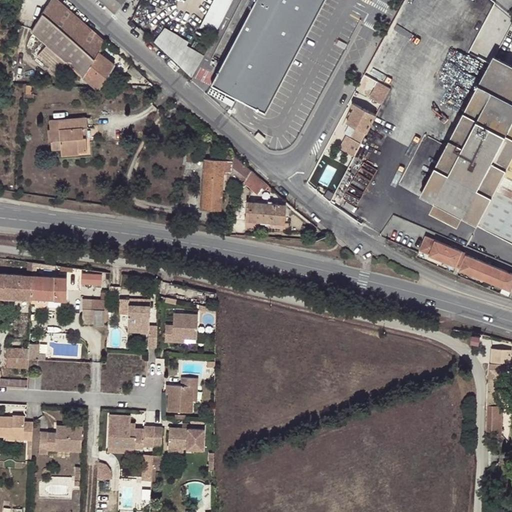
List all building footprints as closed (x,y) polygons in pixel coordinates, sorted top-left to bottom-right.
[(99,52),(106,42),(59,0),(49,0),(32,28),(48,43),(67,60),(95,86),(100,87),(115,64),(99,52)] [(101,0),(115,12),(125,0),(101,0)] [(211,0),(198,27),(213,34),(230,0),(211,0)] [(255,0),(212,82),(263,110),(321,0),(255,0)] [(190,73),(192,76),(202,55),(169,24),(154,41),(190,73)] [(48,43),(37,55),(56,72),(67,60),(48,43)] [(467,90),(464,96),(456,111),(463,115),(422,193),(436,201),(464,216),(511,241),(511,62),(495,54),(490,65),(483,61),(479,68),(474,78),(480,81),(474,94),(467,90)] [(135,77),(140,72),(131,64),(127,70),(135,77)] [(460,94),(464,96),(467,90),(474,94),(480,81),(474,78),(479,68),(474,66),(460,94)] [(371,97),(386,103),(393,86),(378,80),(371,97)] [(356,103),(346,121),(357,126),(351,136),(346,134),(339,147),(355,155),(367,132),(377,113),(356,103)] [(86,116),(49,119),(50,128),(47,129),(48,139),(50,138),(52,147),(60,147),(61,154),(78,152),(78,151),(87,149),(86,136),(83,137),(82,127),(87,127),(88,127),(86,116)] [(232,170),(242,178),(250,168),(247,166),(232,153),(224,153),(224,158),(203,157),(201,207),(221,208),(221,201),(223,201),(224,188),(222,188),(223,169),(232,170)] [(250,168),(242,178),(256,190),(261,184),(265,187),(268,184),(250,168)] [(246,217),(282,219),(283,202),(247,200),(246,217)] [(464,216),(436,201),(430,212),(458,227),(464,216)] [(504,287),(511,290),(511,287),(511,272),(467,253),(466,254),(461,252),(463,249),(436,238),(429,253),(456,264),(461,266),(460,268),(504,287)] [(83,271),(83,283),(104,283),(104,272),(83,271)] [(0,296),(4,296),(31,298),(32,297),(32,274),(8,273),(0,272),(0,296)] [(67,276),(32,274),(32,297),(66,299),(67,276)] [(504,287),(502,292),(511,295),(511,290),(504,287)] [(83,307),(82,323),(103,324),(104,298),(99,298),(82,297),(81,307),(83,307)] [(147,332),(146,345),(155,345),(156,326),(148,326),(149,305),(138,305),(138,297),(118,297),(118,312),(127,313),(127,325),(139,326),(139,331),(147,332)] [(173,337),(183,338),(196,339),(197,315),(172,313),(172,325),(165,325),(164,341),(172,341),(173,337)] [(473,342),(480,343),(481,337),(474,335),(473,342)] [(30,358),(47,359),(47,353),(41,353),(41,343),(31,342),(30,358)] [(8,357),(28,358),(28,347),(9,346),(8,357)] [(491,362),(510,365),(511,351),(492,349),(491,362)] [(8,357),(7,367),(30,368),(30,358),(28,358),(8,357)] [(490,364),(490,372),(498,372),(509,373),(510,366),(490,364)] [(488,405),(497,406),(498,372),(490,372),(489,389),(488,405)] [(180,384),(168,383),(167,393),(167,410),(191,411),(192,399),(193,385),(197,385),(197,377),(180,376),(180,384)] [(1,378),(0,385),(29,386),(29,379),(1,378)] [(488,413),(502,414),(502,406),(497,406),(488,405),(488,413)] [(501,438),(502,414),(488,413),(487,437),(501,438)] [(142,446),(152,446),(153,425),(143,425),(143,428),(135,428),(129,427),(130,422),(130,415),(109,414),(107,446),(134,447),(134,441),(143,442),(142,446)] [(23,440),(28,440),(32,440),(33,423),(24,423),(24,417),(11,416),(11,419),(8,419),(8,418),(0,417),(0,436),(5,437),(12,437),(12,435),(23,436),(23,440)] [(153,425),(152,446),(159,447),(160,426),(153,425)] [(40,432),(38,453),(47,453),(47,450),(47,445),(54,445),(54,450),(80,451),(81,427),(60,426),(60,430),(55,429),(55,433),(40,432)] [(181,442),(181,447),(202,448),(204,428),(168,426),(168,441),(181,442)] [(142,453),(140,479),(150,480),(151,453),(142,453)] [(151,453),(150,480),(154,480),(155,468),(160,469),(161,454),(151,453)]
